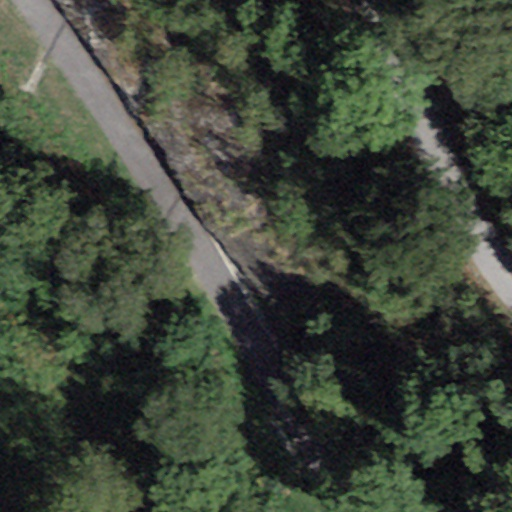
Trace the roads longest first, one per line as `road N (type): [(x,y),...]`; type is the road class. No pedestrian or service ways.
road 1 (unclassified): [(357,511),(202,259),(25,0)]
road 2 (tertiary): [(511,283),(384,67),(362,0)]
